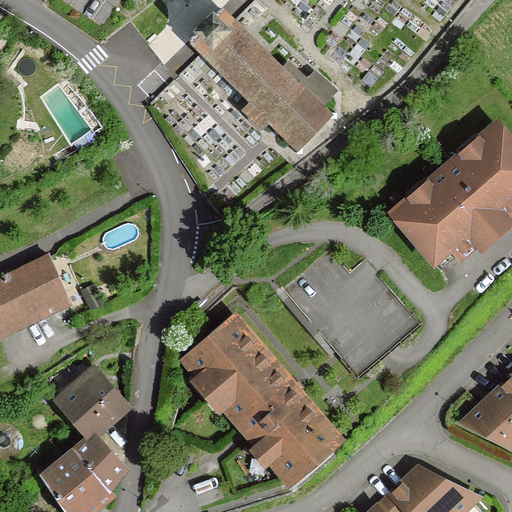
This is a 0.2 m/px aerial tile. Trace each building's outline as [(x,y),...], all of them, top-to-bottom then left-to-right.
[(299,148),(298,150),(298,151),(304,151),(303,148),(304,146),(331,119),(335,119),(335,114),(331,114),(323,105),(336,93),(315,71),(307,78),(291,62),(284,68),(235,21),(221,8),(190,40),(202,53),(251,101),(248,104),(245,108),(264,127),(272,121),(299,148)] [(511,138),(499,123),(396,210),(434,256),(451,242),(461,253),(511,209),(511,138)] [(282,292),(360,379),(421,324),(372,269),(364,260),(349,273),(328,250),(282,292)] [(0,333),(67,302),(69,302),(71,306),(73,304),(72,302),(52,257),(51,257),(0,280),(0,333)] [(278,373),(231,320),(186,359),(294,482),(296,482),(340,442),(295,391),(278,373)] [(303,384),(287,366),(278,373),(295,391),(303,384)] [(106,427),(130,408),(98,372),(63,402),(94,437),(96,436),(106,427)] [(511,382),(468,425),(511,446),(511,382)] [(94,437),(79,449),(109,486),(124,469),(96,436),(94,437)] [(68,511),(84,511),(94,504),(95,505),(111,491),(113,490),(109,486),(79,449),(51,464),(37,473),(68,511)] [(424,470),(378,511),(408,511),(410,511),(411,511),(467,511),(481,499),(424,470)] [(111,491),(95,505),(94,504),(84,511),(101,511),(117,498),(111,491)]
